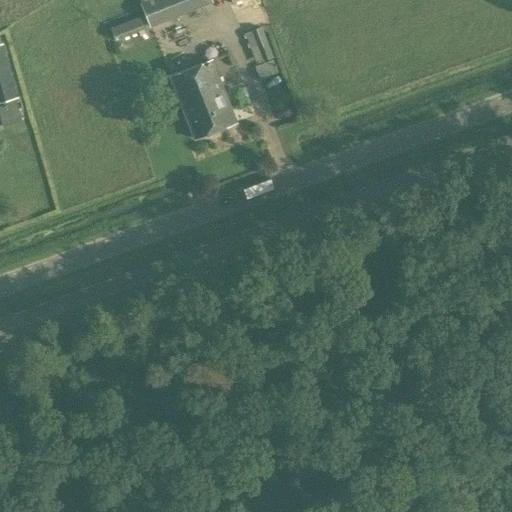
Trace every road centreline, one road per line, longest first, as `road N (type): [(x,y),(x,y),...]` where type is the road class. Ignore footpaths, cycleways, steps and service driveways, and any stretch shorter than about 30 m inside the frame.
road 1 (secondary): [(0,333),(511,147)]
road 2 (unclassified): [(0,287),(511,105)]
